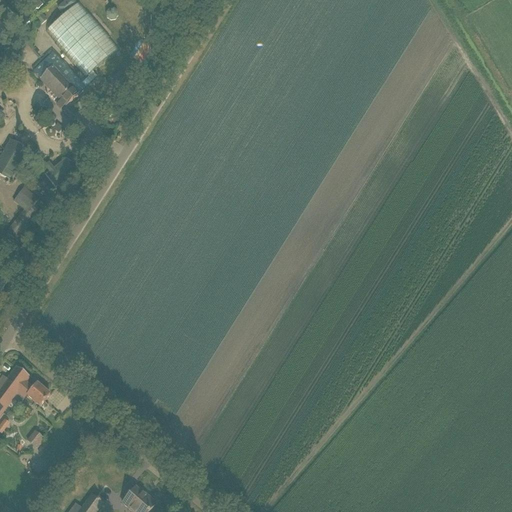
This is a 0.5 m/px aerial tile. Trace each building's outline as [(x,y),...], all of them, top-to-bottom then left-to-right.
[(36,12),(42,4),(36,0),(24,0),(23,2),(36,12)] [(88,78),(82,83),(86,88),(97,77),(92,73),(119,50),(79,4),(77,5),(72,0),(68,0),(58,9),(64,16),(46,32),(86,78),(87,77),(88,78)] [(140,61),(150,47),(142,42),(133,56),(140,61)] [(66,107),(86,88),(82,83),(54,54),(34,73),(66,107)] [(7,140),(0,155),(0,177),(11,182),(26,149),(7,140)] [(53,169),(48,163),(43,167),(48,173),(44,176),(55,189),(75,172),(64,159),(53,169)] [(24,189),(13,202),(27,213),(38,200),(24,189)] [(3,377),(0,380),(0,417),(22,389),(28,394),(26,397),(40,408),(50,396),(37,384),(33,388),(26,382),(29,378),(16,368),(7,380),(3,377)] [(34,431),(26,441),(35,449),(44,439),(34,431)] [(122,504),(130,511),(149,511),(156,505),(149,497),(147,499),(135,489),(122,504)] [(75,505),(69,511),(96,511),(102,504),(92,496),(82,509),(75,505)]
